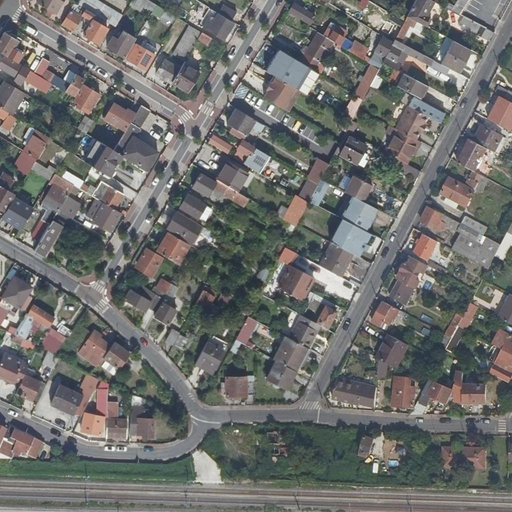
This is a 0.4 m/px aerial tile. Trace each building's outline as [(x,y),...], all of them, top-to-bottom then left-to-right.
[(64,0),(38,0),(39,0),(57,12),(64,0)] [(100,0),(75,0),(79,3),(83,6),(101,16),(114,25),(115,25),(123,13),(100,0)] [(150,0),(132,0),(131,3),(130,4),(142,11),(146,5),(153,10),(157,4),(150,0)] [(361,0),(359,6),(366,9),(370,1),(366,0),(361,0)] [(417,0),(410,15),(418,19),(435,29),(441,18),(431,12),(437,0),(417,0)] [(448,6),(461,13),(465,7),(468,2),(469,0),(458,0),(456,4),(451,1),(448,6)] [(291,11),(312,23),(316,16),(295,3),(291,11)] [(165,8),(157,4),(153,10),(150,15),(158,20),(165,8)] [(225,5),(221,12),(233,20),(238,12),(225,5)] [(101,16),(83,6),(83,7),(85,8),(83,11),(87,14),(83,21),(89,25),(85,33),(99,42),(108,27),(98,21),(101,16)] [(75,9),(71,7),(62,21),(74,28),(82,14),(75,9)] [(221,12),(219,11),(216,16),(212,24),(209,29),(224,38),(235,21),(233,20),(221,12)] [(207,21),(212,24),(216,16),(211,13),(207,21)] [(407,20),(394,13),(390,18),(404,26),(407,20)] [(404,26),(397,38),(405,43),(418,19),(410,15),(407,20),(404,26)] [(477,22),(465,15),(461,21),(470,26),(469,28),(491,40),(495,32),(487,27),(477,22)] [(326,26),(322,32),(335,40),(346,47),(350,40),(344,36),(347,31),(331,21),(327,26),(326,26)] [(198,38),(203,31),(191,24),(173,53),(185,60),(198,38)] [(108,45),(125,55),(137,36),(124,27),(118,37),(114,35),(108,45)] [(5,31),(0,39),(0,50),(8,55),(17,39),(5,31)] [(213,37),(203,31),(198,38),(208,45),(213,37)] [(322,32),(320,31),(303,61),(304,61),(315,68),(321,72),(326,63),(320,60),(328,46),(330,48),(335,40),(322,32)] [(385,62),(396,41),(385,34),(371,61),(374,63),(381,68),(385,62)] [(405,43),(397,38),(396,41),(385,62),(400,70),(404,64),(398,61),(404,50),(409,53),(412,47),(405,43)] [(355,39),(353,42),(349,48),(364,57),(371,44),(367,42),(365,45),(355,39)] [(448,52),(466,61),(472,48),(455,39),(448,52)] [(138,43),(129,58),(146,68),(155,53),(154,53),(157,47),(144,40),(141,45),(138,43)] [(398,61),(404,64),(409,53),(404,50),(398,61)] [(433,58),(419,50),(416,56),(430,63),(433,58)] [(29,68),(35,71),(44,56),(36,52),(27,67),(29,68)] [(276,52),(267,68),(275,73),(288,81),(297,65),(276,52)] [(443,63),(460,72),(466,61),(448,52),(443,63)] [(44,56),(35,71),(52,81),(75,94),(85,78),(77,73),(72,82),(46,67),(51,60),(44,55),(44,56)] [(0,64),(17,74),(23,64),(15,59),(14,61),(5,56),(0,64)] [(173,80),(181,67),(165,58),(157,71),(173,80)] [(181,67),(173,80),(189,90),(201,71),(184,61),(181,67)] [(315,68),(304,61),(300,67),(312,74),(315,68)] [(379,72),(381,68),(374,63),(357,93),(365,98),(372,84),(377,77),(379,72)] [(26,74),(29,68),(27,67),(23,64),(17,74),(14,80),(20,84),(26,74)] [(35,71),(29,68),(26,74),(49,87),(52,81),(35,71)] [(427,84),(405,72),(399,85),(421,96),(427,84)] [(471,78),(460,72),(457,78),(468,84),(471,78)] [(288,81),(275,73),(264,93),(284,105),(295,85),(288,81)] [(377,77),(372,84),(379,88),(383,80),(377,77)] [(25,91),(5,79),(0,87),(0,104),(1,105),(13,112),(25,91)] [(102,93),(85,84),(76,100),(92,109),(102,93)] [(507,96),(511,89),(502,84),(498,91),(507,96)] [(365,98),(357,93),(345,115),(352,119),(359,107),(365,98)] [(511,98),(509,97),(508,100),(495,94),(491,102),(504,109),(504,108),(511,111),(511,98)] [(416,97),(412,105),(429,114),(443,121),(447,113),(426,101),(425,102),(416,97)] [(105,116),(126,128),(136,111),(128,106),(126,108),(114,101),(105,116)] [(150,108),(141,102),(136,111),(126,128),(115,147),(148,166),(158,150),(134,135),(150,108)] [(410,104),(398,127),(417,137),(421,129),(426,121),(429,114),(412,105),(410,104)] [(13,112),(1,105),(0,107),(0,113),(1,114),(0,115),(0,121),(11,128),(19,115),(13,112)] [(258,119),(238,107),(229,123),(236,127),(249,135),(258,119)] [(80,126),(87,131),(94,120),(86,115),(80,126)] [(347,129),(351,121),(343,116),(339,125),(347,129)] [(351,121),(347,129),(350,131),(352,132),(357,122),(352,119),(351,121)] [(25,134),(26,138),(21,146),(31,152),(38,156),(50,137),(51,135),(32,123),(25,134)] [(484,123),(476,139),(490,146),(497,150),(505,134),(484,123)] [(399,156),(408,161),(413,152),(419,138),(417,137),(398,127),(391,124),(388,131),(395,134),(387,150),(399,156)] [(247,138),(249,135),(236,127),(234,131),(245,137),(247,138)] [(350,131),(347,129),(341,140),(335,152),(339,154),(350,131)] [(228,154),(233,145),(213,134),(208,143),(228,154)] [(351,136),(343,153),(366,165),(369,158),(367,157),(369,152),(365,150),(368,144),(351,136)] [(247,138),(245,137),(238,149),(248,155),(245,160),(262,170),(272,154),(247,138)] [(476,139),(472,137),(460,160),(475,168),(479,170),(490,146),(476,139)] [(419,138),(413,152),(416,153),(423,140),(419,138)] [(59,147),(53,157),(60,161),(66,151),(59,147)] [(37,159),(38,156),(31,152),(28,158),(17,151),(11,163),(20,169),(28,173),(37,159)] [(408,161),(399,156),(395,164),(404,169),(408,161)] [(325,171),(330,161),(323,157),(317,166),(325,171)] [(229,158),(218,177),(238,189),(249,170),(229,158)] [(423,169),(408,161),(404,169),(403,171),(417,179),(423,169)] [(11,163),(9,162),(0,176),(0,183),(1,184),(0,184),(0,205),(5,208),(15,192),(12,191),(7,187),(12,178),(14,179),(20,169),(11,163)] [(312,177),(319,182),(322,177),(325,171),(317,166),(312,177)] [(268,168),(265,172),(274,177),(277,173),(268,168)] [(479,170),(475,168),(467,183),(451,174),(443,191),(468,204),(477,187),(483,189),(490,176),(479,170)] [(75,182),(56,171),(53,177),(60,181),(59,183),(56,181),(42,205),(56,214),(59,208),(65,200),(75,182)] [(214,184),(217,179),(204,171),(195,186),(210,195),(216,185),(214,184)] [(355,173),(346,189),(364,199),(373,183),(355,173)] [(108,189),(111,183),(102,177),(99,183),(108,189)] [(238,189),(218,177),(217,179),(214,184),(216,185),(236,197),(234,199),(246,206),(252,197),(238,189)] [(310,199),(319,182),(312,177),(303,194),(310,199)] [(329,181),(322,177),(319,182),(326,186),(329,181)] [(84,180),(82,186),(89,190),(92,185),(84,180)] [(108,189),(102,198),(104,199),(117,206),(126,191),(111,183),(108,189)] [(214,207),(190,193),(182,206),(206,220),(214,207)] [(292,221),(297,224),(298,221),(310,199),(303,194),(293,213),(289,211),(286,217),(292,221)] [(117,206),(104,199),(99,210),(106,214),(101,222),(112,229),(123,210),(117,206)] [(65,200),(59,208),(73,216),(78,207),(65,200)] [(22,203),(19,208),(25,212),(28,207),(22,203)] [(451,214),(430,203),(422,217),(444,229),(448,222),(451,214)] [(19,208),(12,204),(2,221),(17,230),(23,220),(22,219),(26,212),(25,212),(19,208)] [(337,204),(333,211),(346,218),(358,224),(363,215),(352,209),(351,211),(337,204)] [(56,214),(54,218),(65,225),(65,224),(73,228),(79,219),(73,216),(59,208),(56,214)] [(106,214),(99,210),(94,218),(101,222),(106,214)] [(204,224),(180,210),(170,227),(182,234),(182,233),(195,240),(204,224)] [(467,213),(463,221),(485,232),(489,224),(467,213)] [(463,221),(451,214),(448,222),(462,229),(454,245),(491,265),(497,253),(503,242),(485,232),(463,221)] [(41,239),(35,249),(46,255),(65,225),(54,218),(51,223),(41,239)] [(358,224),(346,218),(339,233),(349,238),(360,245),(367,248),(370,242),(363,239),(368,229),(358,224)] [(34,236),(41,239),(51,223),(44,219),(34,236)] [(79,219),(73,228),(79,232),(85,223),(79,219)] [(192,242),(170,229),(158,249),(180,262),(192,242)] [(439,237),(426,230),(422,236),(420,235),(418,239),(420,240),(416,248),(430,255),(436,243),(438,244),(440,241),(438,240),(439,237)] [(503,242),(497,253),(503,257),(511,241),(511,232),(509,231),(503,242)] [(338,235),(335,241),(354,251),(356,252),(360,245),(349,238),(348,240),(338,235)] [(333,239),(321,262),(342,273),(354,251),(335,241),(333,239)] [(301,252),(286,244),(280,256),(291,262),(283,276),(293,282),(289,289),(289,290),(301,295),(307,284),(310,286),(316,274),(295,264),(301,252)] [(164,256),(148,247),(138,265),(154,274),(164,256)] [(431,261),(412,251),(399,275),(401,276),(417,285),(418,285),(431,261)] [(434,258),(432,262),(447,270),(449,266),(434,258)] [(268,277),(275,265),(265,260),(258,272),(268,277)] [(16,275),(0,301),(2,303),(9,307),(10,306),(18,311),(22,304),(25,306),(30,296),(27,294),(33,285),(16,275)] [(159,286),(169,292),(169,291),(175,282),(165,276),(159,286)] [(293,282),(283,276),(280,284),(289,289),(293,282)] [(417,285),(401,276),(390,295),(399,300),(403,292),(411,296),(417,285)] [(175,282),(169,291),(177,295),(182,287),(175,282)] [(262,289),(264,285),(260,282),(256,291),(260,293),(262,289)] [(149,304),(158,310),(164,301),(157,297),(161,292),(154,288),(145,283),(139,292),(152,300),(149,304)] [(161,292),(166,296),(169,292),(159,286),(157,284),(154,288),(161,292)] [(210,284),(199,301),(216,311),(221,304),(214,300),(220,290),(210,284)] [(307,284),(301,295),(304,297),(310,286),(307,284)] [(139,292),(131,287),(125,296),(146,309),(149,304),(152,300),(139,292)] [(230,299),(233,293),(226,289),(221,297),(228,302),(230,299)] [(341,302),(316,289),(313,295),(327,302),(323,311),(318,319),(321,320),(329,324),(341,302)] [(164,301),(166,296),(161,292),(157,297),(164,301)] [(240,297),(233,293),(230,299),(236,303),(240,297)] [(246,301),(253,305),(257,299),(247,294),(244,299),(246,301)] [(511,294),(500,316),(511,321),(511,294)] [(327,302),(313,295),(309,303),(323,311),(327,302)] [(400,305),(384,296),(373,317),(383,323),(386,318),(391,321),(400,305)] [(165,300),(156,315),(169,323),(178,308),(165,300)] [(466,310),(464,314),(471,318),(479,305),(471,300),(466,310)] [(250,311),(253,305),(246,301),(242,308),(250,312),(250,311)] [(27,312),(14,335),(24,340),(31,328),(29,327),(35,316),(49,324),(55,315),(36,304),(30,313),(27,312)] [(448,331),(453,333),(459,323),(464,314),(466,310),(461,308),(448,331)] [(261,317),(250,311),(250,312),(237,336),(243,339),(254,345),(257,339),(251,336),(261,317)] [(318,319),(304,311),(293,333),(312,343),(318,332),(315,331),(321,320),(318,319)] [(459,323),(466,327),(471,318),(464,314),(459,323)] [(453,333),(446,346),(454,350),(466,327),(459,323),(453,333)] [(167,337),(175,342),(182,331),(174,326),(167,337)] [(100,353),(104,356),(112,343),(100,335),(102,333),(95,328),(86,341),(93,346),(91,349),(97,353),(102,347),(103,348),(100,353)] [(511,333),(502,328),(495,342),(498,344),(503,347),(511,351),(511,333)] [(182,331),(175,342),(182,346),(189,335),(182,331)] [(288,331),(275,355),(277,357),(298,367),(299,368),(311,343),(288,331)] [(40,347),(53,353),(62,341),(50,332),(40,347)] [(391,332),(379,354),(380,355),(390,360),(399,365),(411,342),(391,332)] [(24,340),(14,335),(11,342),(22,347),(26,340),(24,340)] [(243,339),(237,336),(232,345),(238,348),(243,339)] [(208,339),(198,357),(215,366),(216,364),(219,365),(227,349),(208,339)] [(112,343),(104,356),(107,358),(119,366),(129,350),(114,340),(112,343)] [(497,360),(503,347),(498,344),(492,357),(497,360)] [(497,360),(491,370),(509,379),(511,374),(511,369),(511,368),(511,351),(503,347),(497,360)] [(5,378),(19,384),(25,371),(28,364),(22,362),(24,359),(6,351),(4,355),(0,364),(0,373),(6,376),(5,378)] [(97,366),(104,356),(100,353),(93,363),(97,366)] [(491,359),(479,353),(476,359),(488,365),(491,359)] [(390,360),(380,355),(378,375),(389,376),(390,360)] [(298,367),(277,357),(268,375),(289,385),(298,367)] [(115,372),(119,366),(107,358),(103,364),(115,372)] [(86,368),(93,372),(97,366),(93,363),(90,362),(86,368)] [(456,388),(461,391),(464,393),(465,382),(465,369),(458,369),(458,380),(456,380),(456,388)] [(19,384),(17,391),(33,398),(42,379),(25,371),(19,384)] [(42,379),(33,398),(38,400),(50,375),(45,372),(42,379)] [(247,373),(227,374),(227,381),(221,381),(221,386),(227,386),(227,394),(248,393),(248,391),(247,378),(247,373)] [(407,375),(395,374),(393,404),(413,406),(414,384),(406,383),(407,375)] [(421,394),(412,411),(423,412),(432,395),(430,394),(438,379),(431,375),(428,380),(421,394)] [(83,388),(86,390),(91,377),(88,376),(83,388)] [(86,390),(92,392),(97,380),(91,377),(86,390)] [(365,383),(339,377),(335,394),(362,400),(362,398),(376,401),(378,383),(365,380),(365,383)] [(247,378),(248,391),(255,391),(255,378),(247,378)] [(421,394),(428,380),(424,378),(417,392),(421,394)] [(456,388),(438,379),(430,394),(432,395),(448,403),(453,395),(457,397),(461,391),(456,388)] [(468,382),(465,382),(464,393),(464,400),(488,401),(488,382),(475,382),(468,382)] [(61,383),(53,401),(76,411),(77,409),(83,396),(77,393),(79,390),(61,383)] [(108,400),(108,387),(98,387),(98,410),(108,410),(108,400)] [(83,396),(77,409),(83,412),(92,392),(86,390),(84,393),(83,396)] [(144,401),(131,401),(131,430),(143,430),(143,433),(154,434),(155,415),(150,415),(150,406),(144,406),(144,401)] [(84,411),(81,429),(102,433),(105,415),(84,411)] [(121,418),(108,418),(107,436),(127,436),(127,422),(121,421),(121,418)] [(328,461),(331,427),(318,426),(317,436),(315,436),(314,447),(321,448),(320,460),(328,461)] [(15,452),(24,456),(32,440),(7,428),(0,443),(0,458),(12,459),(15,452)] [(282,429),(270,429),(271,440),(273,440),(282,439),(282,429)] [(261,431),(261,441),(270,440),(270,431),(261,431)] [(363,443),(361,450),(371,453),(376,437),(366,434),(363,443)] [(282,443),(282,439),(273,440),(274,451),(283,450),(282,443)] [(24,456),(32,460),(41,444),(32,440),(24,456)] [(352,450),(361,452),(361,450),(363,443),(355,440),(352,450)] [(266,443),(259,443),(258,452),(266,452),(266,443)] [(465,466),(466,446),(446,445),(446,465),(465,466)] [(487,447),(466,446),(465,466),(486,467),(487,447)] [(372,462),(362,461),(359,475),(369,477),(372,462)]
